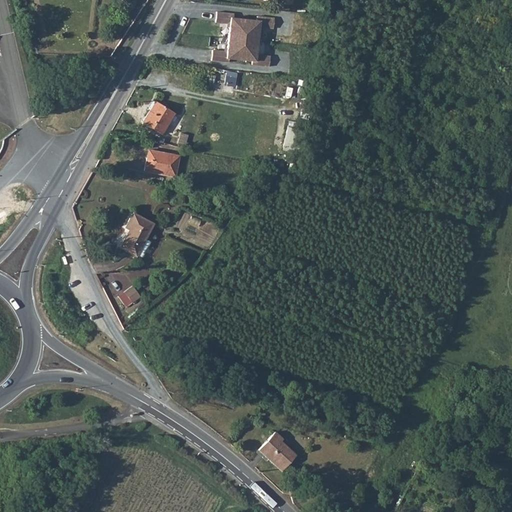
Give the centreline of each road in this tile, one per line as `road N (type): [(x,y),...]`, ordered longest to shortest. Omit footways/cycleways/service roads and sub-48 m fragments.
road 1 (tertiary): [(283,511),(209,445),(112,385)]
road 2 (secondary): [(59,186),(163,0)]
road 3 (secondary): [(27,314),(29,264),(59,186)]
